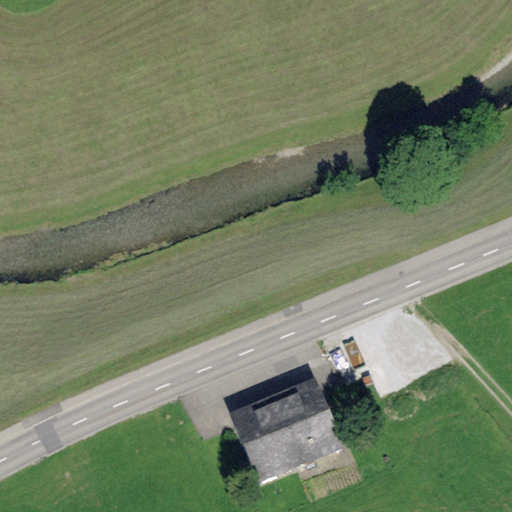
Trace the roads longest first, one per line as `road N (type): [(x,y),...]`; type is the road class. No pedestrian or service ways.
road 1 (primary): [(0,463),(110,408),(511,245)]
road 2 (track): [(511,410),(400,291)]
